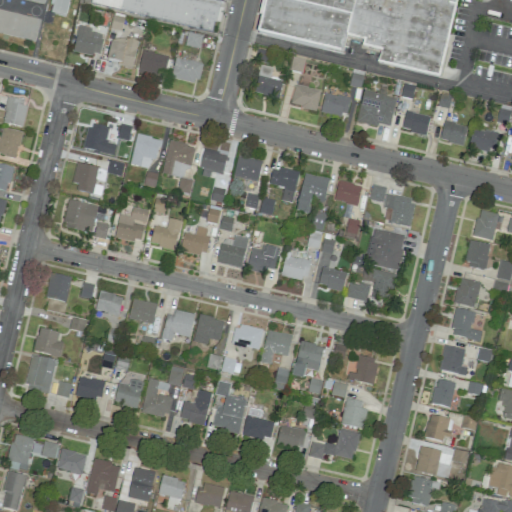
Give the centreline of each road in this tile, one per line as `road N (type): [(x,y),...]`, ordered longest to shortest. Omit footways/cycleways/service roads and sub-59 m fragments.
road 1 (residential): [(0,65),(511,190)]
road 2 (residential): [(27,246),(414,337)]
road 3 (residential): [(0,407),(377,497)]
road 4 (residential): [(452,176),(373,511)]
road 5 (residential): [(66,83),(0,362)]
road 6 (residential): [(245,0),(216,120)]
